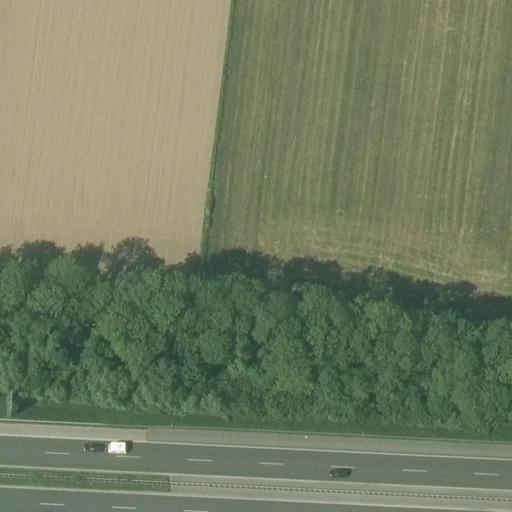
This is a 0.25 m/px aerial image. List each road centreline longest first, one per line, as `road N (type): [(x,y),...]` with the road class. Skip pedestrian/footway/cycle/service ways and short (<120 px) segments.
road 1 (unclassified): [(511,367),(0,293)]
road 2 (motorway): [(511,478),(0,453)]
road 3 (track): [(193,318),(231,0)]
road 4 (motorway): [(0,504),(157,511)]
